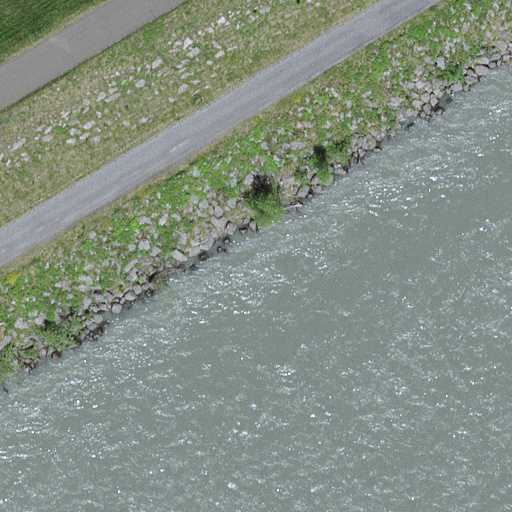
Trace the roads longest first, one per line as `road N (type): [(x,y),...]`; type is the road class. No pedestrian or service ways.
road 1 (track): [(0,245),(418,0)]
road 2 (track): [(148,0),(0,87)]
